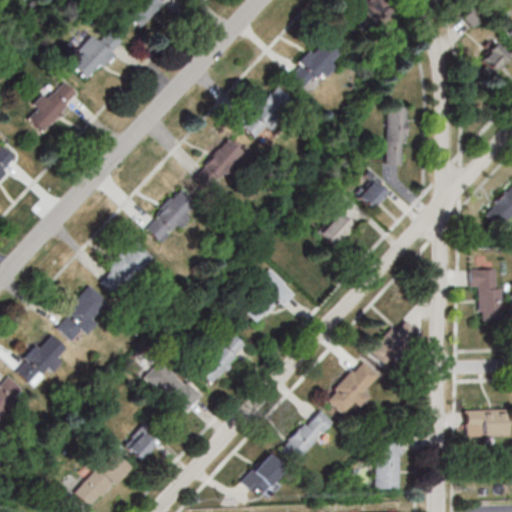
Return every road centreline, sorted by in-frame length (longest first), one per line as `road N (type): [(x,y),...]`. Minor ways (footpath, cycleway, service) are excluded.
road 1 (residential): [(155,511),(511,129)]
road 2 (residential): [(435,511),(442,89),(435,45),(414,0)]
road 3 (residential): [(0,282),(262,0)]
